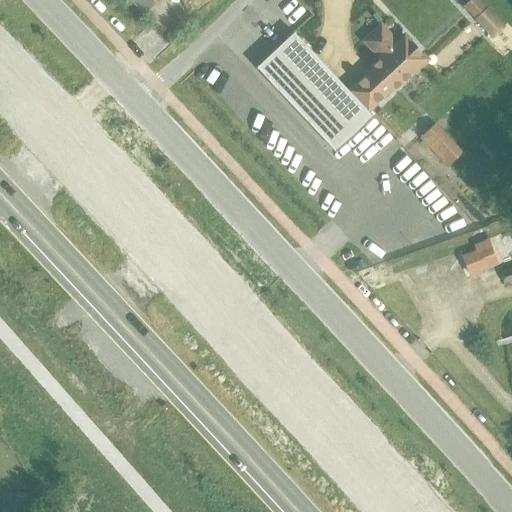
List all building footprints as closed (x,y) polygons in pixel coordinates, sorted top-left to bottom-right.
[(155,2),(153,0),(132,0),(145,12),(155,2)] [(284,24),(295,6),(284,0),(255,0),(252,4),(284,24)] [(486,7),(479,0),(467,0),(462,5),(473,18),(472,18),(492,39),(506,26),(487,6),(486,7)] [(372,68),(348,90),(368,111),(377,104),(375,102),(382,96),(383,97),(409,73),(411,75),(427,59),(404,34),(396,41),(381,24),(364,40),(380,57),(370,66),(372,68)] [(348,90),(293,31),(256,66),(335,150),(372,115),(368,111),(348,90)] [(462,151),(435,122),(420,137),(447,166),(462,151)] [(500,262),(490,237),(473,243),(475,249),(461,254),(468,274),(500,262)] [(433,248),(418,253),(423,266),(437,261),(433,248)] [(511,265),(501,270),(506,284),(511,282),(511,265)] [(34,511),(37,495),(17,491),(13,511),(34,511)]
